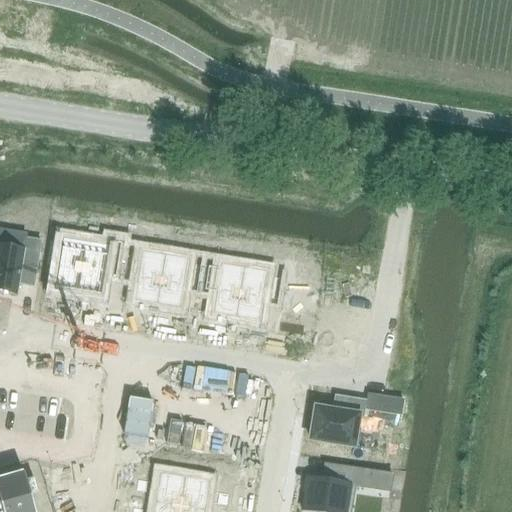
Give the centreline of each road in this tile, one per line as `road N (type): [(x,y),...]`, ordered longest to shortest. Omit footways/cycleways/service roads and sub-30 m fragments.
road 1 (residential): [(407,167),(373,381),(289,370)]
road 2 (tertiary): [(197,134),(95,81),(0,54)]
road 3 (tertiary): [(407,167),(197,134)]
road 4 (tertiary): [(0,127),(95,137),(197,134)]
road 5 (residential): [(122,343),(94,511)]
road 6 (residential): [(122,343),(289,370)]
road 7 (residential): [(289,370),(266,511)]
road 8 (residential): [(0,354),(30,329),(122,343)]
